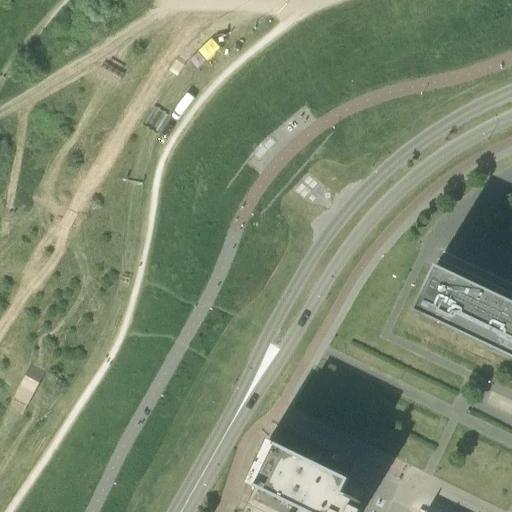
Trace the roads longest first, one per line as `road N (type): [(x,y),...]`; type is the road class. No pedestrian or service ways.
road 1 (secondary): [(511,93),(452,121),(387,167),(337,221),(277,319),(205,468)]
road 2 (secondary): [(205,468),(356,235),(402,186),(511,120)]
road 3 (track): [(162,0),(301,11)]
